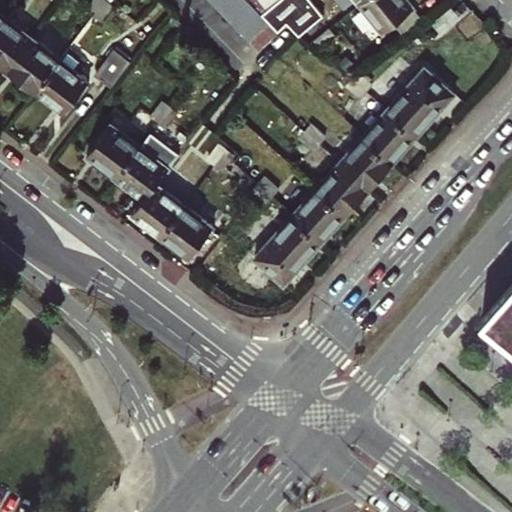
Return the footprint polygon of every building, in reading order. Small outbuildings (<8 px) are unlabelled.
[(90,0),(85,8),(91,13),(101,0),(90,0)] [(101,0),(91,13),(98,18),(108,4),(102,0),(101,0)] [(211,0),(210,1),(219,11),(231,0),(211,0)] [(231,0),(219,11),(228,21),(248,2),(246,0),(231,0)] [(359,0),(357,2),(380,30),(411,4),(407,0),(359,0)] [(228,21),(238,31),(258,12),(248,2),(228,21)] [(283,21),(292,31),(316,12),(307,2),(283,21)] [(454,25),(465,38),(484,23),(473,9),(454,25)] [(238,31),(245,38),(265,20),(258,12),(238,31)] [(0,61),(7,66),(31,35),(3,14),(0,18),(0,61)] [(307,31),(313,38),(327,26),(321,19),(307,31)] [(245,38),(255,49),(275,30),(265,20),(245,38)] [(313,38),(319,45),(332,33),(327,26),(313,38)] [(7,66),(33,87),(57,56),(31,35),(7,66)] [(33,87),(63,110),(87,80),(77,72),(84,62),(65,47),(57,56),(33,87)] [(94,71),(109,82),(126,61),(111,50),(94,71)] [(384,108),(414,135),(452,93),(422,65),(384,108)] [(366,93),(371,87),(359,75),(353,82),(366,93)] [(346,90),(358,101),(366,93),(353,82),(346,90)] [(149,113),(156,119),(168,105),(160,99),(149,113)] [(156,119),(163,125),(174,110),(168,105),(156,119)] [(361,133),(391,161),(414,135),(384,108),(361,133)] [(85,153),(114,175),(138,143),(109,121),(85,153)] [(318,141),(323,135),(310,122),(304,129),(318,141)] [(312,148),(318,141),(304,129),(298,136),(312,148)] [(148,131),(138,143),(114,175),(142,197),(155,180),(167,165),(177,153),(148,131)] [(338,159),(367,187),(391,161),(361,133),(338,159)] [(205,156),(213,163),(223,149),(215,143),(205,156)] [(213,163),(219,168),(230,155),(223,149),(213,163)] [(313,187),(343,214),(367,187),(338,159),(313,187)] [(271,194),(277,189),(263,176),(257,181),(271,194)] [(130,212),(158,234),(182,202),(155,180),(142,197),(130,212)] [(265,201),(271,194),(257,181),(251,188),(254,191),(265,201)] [(291,211),(320,239),(343,214),(313,187),(291,211)] [(158,234),(186,256),(211,225),(182,202),(158,234)] [(252,255),(281,282),(320,239),(291,211),(252,255)] [(511,286),(485,317),(511,341),(511,286)]
